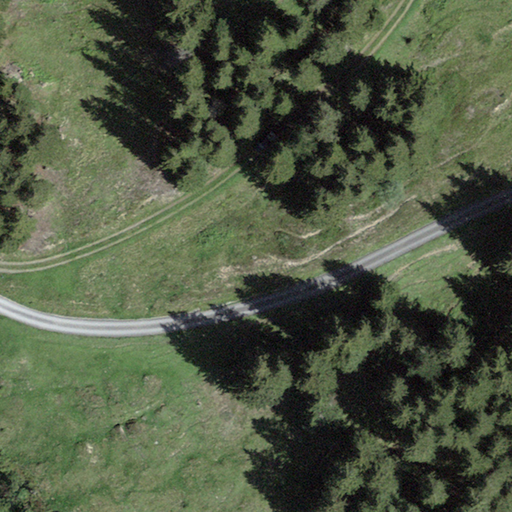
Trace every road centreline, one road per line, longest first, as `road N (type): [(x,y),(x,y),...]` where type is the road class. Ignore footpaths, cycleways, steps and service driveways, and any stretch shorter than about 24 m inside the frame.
road 1 (unclassified): [(0,303),(91,327),(209,317),(339,277),(511,195)]
road 2 (track): [(415,0),(342,83),(206,191),(84,253),(0,262)]
